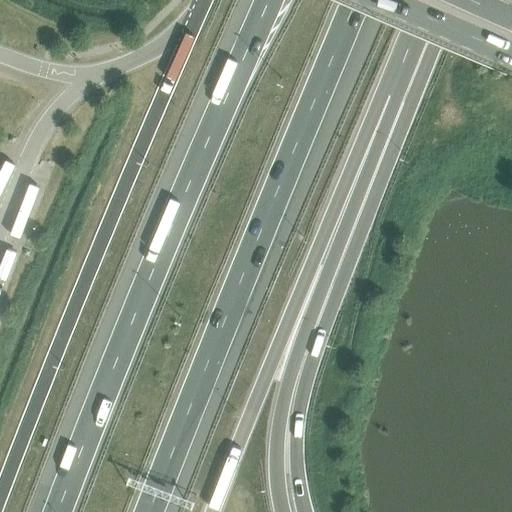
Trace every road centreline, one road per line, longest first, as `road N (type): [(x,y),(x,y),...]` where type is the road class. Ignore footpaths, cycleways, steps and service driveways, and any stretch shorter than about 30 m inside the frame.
road 1 (motorway): [(267,0),(56,511)]
road 2 (motorway): [(148,511),(355,0)]
road 3 (motorway): [(213,511),(264,377),(404,96)]
road 4 (motorway): [(295,389),(404,96)]
road 5 (primary): [(387,0),(511,54)]
road 6 (motorway): [(282,511),(276,469),(295,389)]
road 7 (motorway): [(305,511),(295,389)]
